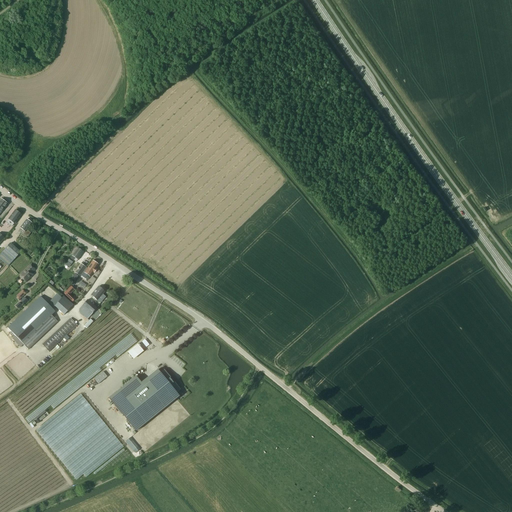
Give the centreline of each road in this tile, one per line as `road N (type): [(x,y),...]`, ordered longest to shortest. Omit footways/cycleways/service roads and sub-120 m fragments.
road 1 (unclassified): [(454,511),(347,439),(201,320),(0,190)]
road 2 (secondary): [(511,275),(314,0)]
